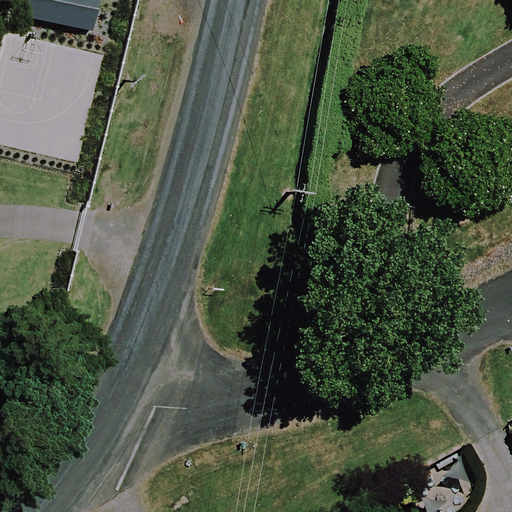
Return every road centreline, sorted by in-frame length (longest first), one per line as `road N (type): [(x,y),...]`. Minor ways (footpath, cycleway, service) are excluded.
road 1 (unclassified): [(113,391),(155,406),(206,410),(268,401),(511,301)]
road 2 (unclassified): [(233,0),(184,211),(113,391)]
road 3 (unclassified): [(113,391),(70,470),(36,511)]
